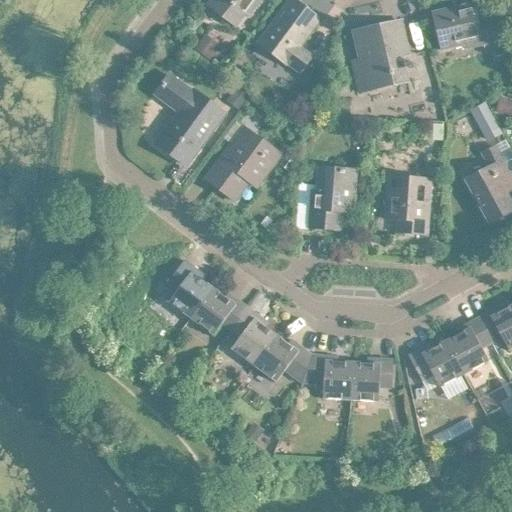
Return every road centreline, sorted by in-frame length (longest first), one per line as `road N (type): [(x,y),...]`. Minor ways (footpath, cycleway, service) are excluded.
road 1 (residential): [(171,0),(108,76),(115,153),(283,280)]
road 2 (residential): [(283,280),(320,303),(388,308),(450,278)]
